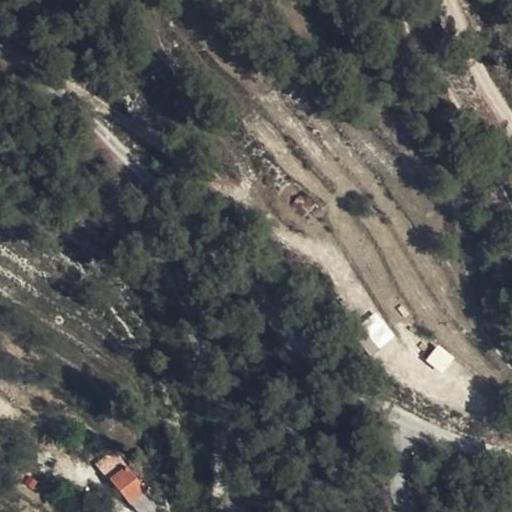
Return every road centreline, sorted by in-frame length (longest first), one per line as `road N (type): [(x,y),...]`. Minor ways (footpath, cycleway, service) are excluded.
road 1 (unclassified): [(0,52),(101,130),(250,315),(348,399),(399,429)]
road 2 (track): [(511,117),(449,0)]
